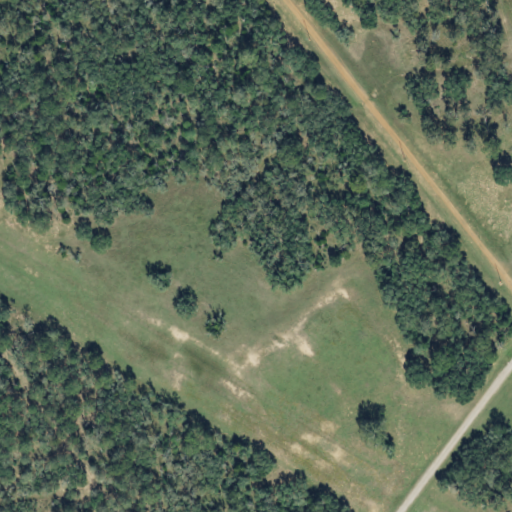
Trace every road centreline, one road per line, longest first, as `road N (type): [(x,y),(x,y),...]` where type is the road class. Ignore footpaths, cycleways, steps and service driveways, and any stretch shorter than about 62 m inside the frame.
road 1 (residential): [(301,0),(399,101),(511,267)]
road 2 (residential): [(397,511),(457,430),(491,420),(511,337)]
